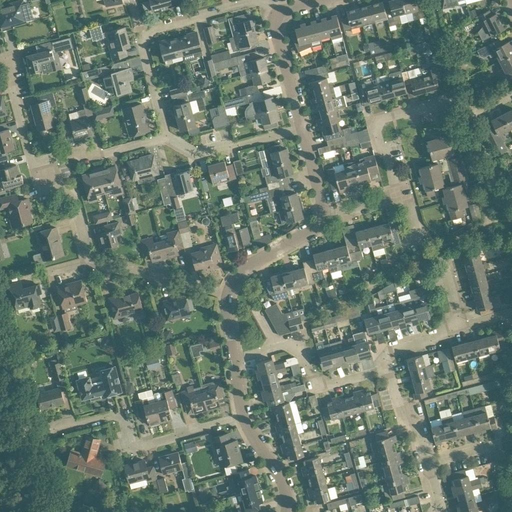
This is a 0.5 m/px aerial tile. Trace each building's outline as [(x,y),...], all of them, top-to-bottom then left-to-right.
[(23,0),(0,6),(0,24),(2,32),(14,28),(14,27),(29,23),(28,19),(33,18),(29,3),(24,5),(23,0)] [(149,0),(152,10),(156,12),(168,9),(167,6),(171,5),(171,7),(180,5),(178,0),(149,0)] [(399,16),(406,15),(401,0),(392,0),(389,1),(391,9),(385,10),(388,23),(389,26),(401,23),(399,16)] [(422,1),(416,2),(415,0),(401,0),(406,15),(412,13),(414,20),(426,17),(422,1)] [(457,0),(439,0),(442,9),(452,6),(454,6),(457,5),(457,0)] [(370,5),(375,23),(387,20),(382,2),(370,5)] [(363,26),(375,23),(370,5),(358,8),(363,26)] [(363,26),(358,8),(346,12),(348,17),(341,19),(344,31),(363,26)] [(482,40),(491,36),(504,30),(499,19),(497,20),(494,14),(492,16),(489,10),(478,16),(483,26),(478,32),(482,40)] [(252,19),(251,19),(250,13),(241,16),(229,19),(230,24),(236,23),(238,30),(232,32),(234,37),(255,31),(252,19)] [(326,18),(331,35),(333,43),(344,40),(337,15),(331,16),(332,19),(327,21),(326,18)] [(316,21),(320,38),(331,35),(326,18),(321,19),(322,22),(317,23),(316,21)] [(467,25),(472,22),(471,19),(463,23),(464,24),(466,28),(467,30),(469,29),(467,25)] [(312,47),(322,44),(320,38),(316,21),(311,22),(311,25),(306,26),(305,23),(311,46),(312,47)] [(291,35),(299,52),(311,46),(305,23),(300,25),(301,28),(295,29),(296,33),(292,35),(292,34),(291,35)] [(106,32),(102,33),(100,25),(89,28),(92,38),(98,36),(99,36),(99,37),(101,37),(103,37),(107,38),(113,59),(117,58),(127,56),(124,48),(130,46),(125,27),(115,30),(106,32)] [(204,28),(206,37),(208,43),(216,41),(212,26),(204,28)] [(251,45),(258,43),(255,31),(234,37),(229,38),(230,42),(235,41),(237,51),(240,50),(240,51),(252,48),(251,45)] [(414,44),(419,43),(419,42),(424,41),(421,31),(411,34),(414,44)] [(178,38),(183,55),(194,51),(196,57),(203,55),(197,32),(187,34),(188,36),(178,38)] [(38,53),(27,56),(31,73),(41,70),(39,63),(40,63),(51,60),(54,71),(61,69),(56,51),(61,50),(73,47),(71,37),(58,41),(54,42),(54,41),(49,43),(39,45),(41,52),(38,53)] [(166,65),(173,63),(172,58),(183,55),(178,38),(169,41),(169,39),(159,42),(166,65)] [(511,39),(504,44),(501,38),(492,43),(486,46),(477,50),(480,56),(484,57),(490,54),(491,57),(497,54),(500,61),(511,54),(511,39)] [(213,63),(231,58),(229,50),(211,55),(212,59),(213,63)] [(243,63),(251,61),(249,53),(231,58),(213,63),(215,70),(223,68),(238,64),(239,64),(243,63)] [(511,54),(500,61),(504,68),(498,71),(504,81),(511,77),(511,54)] [(246,75),(267,69),(264,57),(254,60),(251,61),(243,63),(244,67),(239,69),(241,76),(246,75)] [(339,67),(338,62),(336,57),(329,59),(332,69),(339,67)] [(212,59),(204,61),(208,77),(216,74),(215,70),(213,63),(212,59)] [(84,72),(91,70),(89,63),(82,65),(84,72)] [(443,78),(440,66),(439,63),(426,67),(420,68),(427,91),(428,91),(429,94),(434,92),(433,90),(439,88),(437,80),(443,78)] [(306,77),(315,75),(325,72),(328,72),(329,69),(327,65),(317,68),(305,71),(306,77)] [(117,95),(122,94),(132,91),(129,81),(134,80),(131,67),(129,68),(111,73),(111,75),(104,77),(106,87),(114,85),(117,95)] [(427,91),(420,68),(420,67),(414,69),(408,71),(402,73),(403,77),(405,85),(411,83),(414,95),(427,91)] [(85,80),(93,78),(97,68),(91,70),(84,72),(83,72),(85,80)] [(257,84),(271,81),(267,69),(246,75),(247,79),(253,78),(254,84),(245,87),(239,89),(241,97),(247,95),(250,94),(259,92),(257,84)] [(388,74),(394,96),(407,92),(405,85),(403,77),(402,73),(401,70),(388,74)] [(327,78),(329,77),(328,72),(325,72),(315,75),(316,80),(309,82),(311,87),(312,93),(333,87),(332,82),(328,83),(327,78)] [(377,83),(382,99),(394,96),(388,74),(376,77),(376,78),(377,83)] [(354,99),(360,97),(356,81),(349,82),(354,99)] [(364,83),(358,84),(359,87),(362,96),(367,95),(370,103),(375,101),(376,104),(382,102),(381,100),(382,99),(377,83),(365,86),(364,83)] [(172,99),(187,95),(193,93),(191,87),(188,88),(187,86),(185,87),(185,86),(170,90),(172,99)] [(79,89),(83,103),(90,101),(86,87),(79,89)] [(331,94),(335,93),(333,87),(312,93),(314,98),(311,99),(312,104),(332,99),(331,94)] [(54,125),(49,107),(56,105),(52,90),(37,94),(39,103),(31,105),(38,130),(54,125)] [(188,102),(174,106),(177,118),(193,114),(199,112),(197,106),(195,100),(206,97),(204,90),(199,91),(193,93),(194,93),(193,93),(187,95),(188,102)] [(249,103),(247,95),(241,97),(232,99),(223,102),(224,105),(225,109),(234,107),(235,106),(249,103)] [(245,112),(245,113),(245,114),(245,115),(246,116),(276,108),(273,96),(263,99),(257,100),(249,103),(250,104),(249,105),(248,106),(247,106),(247,107),(246,108),(246,109),(245,110),(245,112)] [(319,107),(321,113),(338,108),(344,107),(341,96),(332,99),(312,104),(313,109),(319,107)] [(123,109),(127,123),(130,135),(130,136),(149,131),(147,121),(145,116),(145,115),(144,115),(141,104),(123,109)] [(227,117),(225,109),(224,105),(217,107),(219,115),(214,116),(212,120),(214,127),(215,128),(224,126),(229,124),(229,121),(227,117)] [(112,106),(93,111),(95,120),(114,114),(112,106)] [(276,121),(279,120),(276,108),(246,116),(247,121),(250,120),(256,119),(261,117),(265,130),(278,127),(276,121)] [(316,120),(318,125),(340,119),(338,108),(321,113),(322,118),(316,120)] [(92,135),(89,125),(87,117),(85,109),(78,111),(69,114),(71,121),(76,139),(92,135)] [(511,109),(503,115),(510,129),(511,127),(511,109)] [(193,114),(177,118),(180,130),(188,128),(189,135),(199,132),(200,132),(200,131),(199,127),(196,126),(193,116),(193,114)] [(500,134),(508,130),(510,129),(503,115),(491,120),(495,127),(485,132),(497,156),(508,150),(500,134)] [(326,140),(345,135),(351,134),(349,128),(341,130),(338,120),(341,120),(340,119),(318,125),(319,130),(322,129),(324,135),(325,140),(326,140)] [(435,136),(436,139),(428,141),(427,138),(420,140),(422,148),(429,147),(432,160),(433,159),(435,164),(442,162),(445,161),(449,173),(452,186),(466,182),(459,156),(456,157),(450,137),(453,136),(450,127),(442,130),(444,137),(442,137),(441,134),(435,136)] [(0,161),(4,161),(9,159),(7,151),(14,149),(12,141),(10,141),(9,136),(11,136),(9,129),(0,131),(0,161)] [(358,132),(351,134),(345,135),(346,141),(359,137),(358,132)] [(61,143),(67,142),(64,134),(59,136),(61,143)] [(345,135),(326,140),(328,146),(346,141),(345,135)] [(359,137),(346,141),(348,146),(350,146),(358,144),(360,143),(359,137)] [(362,149),(371,147),(370,140),(360,143),(362,149)] [(346,141),(328,146),(329,151),(333,150),(339,148),(340,148),(348,146),(346,141)] [(279,145),(280,145),(280,144),(269,147),(270,147),(270,148),(264,150),(265,154),(268,164),(269,166),(290,161),(287,148),(281,150),(279,145)] [(154,175),(159,173),(153,154),(153,155),(148,156),(140,158),(140,159),(128,162),(130,172),(133,180),(137,179),(139,183),(155,179),(154,175)] [(374,155),(364,158),(359,159),(360,163),(355,164),(360,181),(365,179),(366,182),(371,181),(369,174),(379,171),(374,155)] [(233,161),(237,175),(244,173),(240,159),(233,161)] [(17,165),(5,168),(4,161),(0,161),(0,179),(0,181),(3,180),(5,190),(14,187),(24,185),(21,175),(19,175),(17,165)] [(208,165),(211,175),(213,185),(220,183),(218,178),(228,176),(229,180),(236,179),(232,164),(226,165),(225,161),(208,165)] [(269,166),(272,179),(284,176),(293,173),(290,161),(269,166)] [(360,181),(355,164),(354,161),(344,164),(344,167),(351,190),(356,188),(354,182),(359,181),(360,181)] [(433,189),(444,186),(441,175),(449,173),(445,161),(442,162),(435,164),(420,168),(422,176),(419,177),(421,183),(424,182),(428,197),(435,195),(433,189)] [(351,190),(344,167),(344,164),(343,164),(333,167),(333,168),(327,169),(331,184),(333,190),(339,188),(339,189),(340,192),(346,191),(351,190)] [(123,193),(118,176),(115,166),(106,169),(105,166),(98,168),(104,191),(113,188),(115,195),(123,193)] [(90,202),(98,200),(96,193),(104,191),(98,168),(92,170),(92,172),(83,175),(88,195),(90,202)] [(173,182),(167,183),(167,185),(171,198),(177,196),(177,195),(194,190),(192,182),(191,180),(190,177),(189,171),(175,174),(176,181),(174,182),(174,181),(173,181),(173,182)] [(259,189),(260,192),(268,190),(278,187),(280,187),(278,180),(267,183),(267,186),(259,189)] [(470,196),(466,182),(452,186),(443,188),(445,196),(442,197),(444,203),(447,202),(452,220),(464,216),(461,208),(468,206),(465,197),(470,196)] [(167,185),(160,187),(165,205),(172,203),(171,198),(167,185)] [(268,198),(280,194),(278,187),(268,190),(260,192),(250,195),(252,202),(262,199),(268,198)] [(275,198),(278,211),(302,204),(300,197),(298,197),(296,193),(287,195),(281,197),(275,198)] [(13,227),(22,224),(32,221),(28,205),(29,204),(28,199),(18,201),(17,195),(0,198),(0,207),(0,208),(8,206),(13,227)] [(177,196),(171,198),(172,203),(174,209),(180,207),(177,196)] [(135,213),(135,210),(131,198),(131,197),(124,199),(128,215),(135,213)] [(474,221),(480,217),(477,203),(469,205),(474,221)] [(302,204),(278,211),(279,213),(282,223),(303,217),(302,213),(304,212),(302,204)] [(110,211),(94,216),(96,224),(112,219),(110,211)] [(224,236),(226,242),(229,252),(239,249),(238,246),(243,245),(244,246),(252,244),(247,227),(239,229),(240,231),(236,232),(234,222),(239,221),(237,213),(221,217),(223,225),(225,225),(227,235),(224,236)] [(126,216),(129,226),(135,224),(132,214),(126,216)] [(256,217),(249,219),(254,240),(261,238),(256,217)] [(395,245),(401,243),(394,217),(387,219),(388,223),(378,226),(382,241),(388,239),(393,242),(394,242),(395,245)] [(189,231),(187,221),(186,220),(184,221),(178,222),(177,223),(177,224),(180,234),(189,231)] [(106,232),(97,234),(101,248),(110,246),(111,249),(118,247),(117,244),(118,243),(116,235),(122,233),(119,222),(104,226),(106,232)] [(384,246),(382,241),(378,226),(366,229),(370,244),(371,244),(373,251),(384,248),(384,246)] [(44,260),(64,254),(56,227),(37,233),(40,244),(42,251),(42,252),(34,255),(36,264),(45,262),(44,260)] [(169,239),(161,241),(166,258),(179,254),(177,250),(184,248),(182,243),(180,233),(179,229),(167,232),(167,234),(169,239)] [(370,244),(366,229),(355,232),(357,237),(351,238),(357,260),(363,259),(360,247),(370,244)] [(152,237),(140,240),(141,244),(144,253),(145,259),(151,257),(153,261),(166,258),(161,241),(154,243),(152,237)] [(340,263),(351,260),(351,262),(357,260),(351,238),(345,240),(346,245),(336,248),(340,263)] [(192,254),(196,270),(213,265),(214,268),(222,266),(216,244),(208,246),(209,249),(192,254)] [(330,272),(336,271),(341,269),(340,263),(336,248),(324,251),(328,267),(330,272)] [(477,254),(477,251),(476,248),(464,252),(465,257),(463,258),(466,269),(482,264),(479,253),(477,254)] [(322,268),(328,267),(324,251),(313,254),(315,259),(309,261),(314,278),(314,280),(325,277),(322,268)] [(304,267),(293,270),(297,286),(308,283),(309,285),(315,283),(314,280),(314,278),(309,261),(303,262),(304,267)] [(485,275),(483,269),(490,267),(489,263),(482,264),(466,269),(469,279),(485,275)] [(419,279),(424,278),(422,269),(417,270),(415,272),(416,280),(419,279)] [(282,273),(288,295),(299,292),(297,286),(293,270),(282,273)] [(288,297),(288,295),(282,273),(271,276),(271,278),(263,281),(270,294),(271,294),(272,296),(275,301),(288,297)] [(494,283),(493,279),(487,280),(485,275),(469,279),(472,289),(494,283)] [(402,289),(408,287),(405,277),(399,279),(402,289)] [(83,291),(81,281),(58,287),(64,308),(86,301),(83,291)] [(30,304),(31,308),(40,305),(39,302),(41,302),(38,294),(41,293),(39,285),(23,289),(21,282),(7,286),(10,298),(14,297),(17,308),(30,304)] [(396,290),(394,282),(388,285),(390,292),(396,290)] [(491,295),(489,290),(495,288),(494,283),(472,289),(475,300),(491,295)] [(348,291),(347,289),(345,286),(338,290),(339,291),(341,295),(348,291)] [(329,300),(337,297),(336,295),(336,294),(336,293),(335,291),(333,292),(332,292),(331,292),(331,293),(330,293),(327,294),(329,300)] [(109,298),(111,308),(114,319),(136,313),(136,315),(137,317),(139,317),(141,317),(143,315),(143,313),(142,311),(143,311),(141,302),(138,292),(124,296),(123,295),(109,298)] [(431,319),(424,295),(412,298),(418,319),(424,317),(425,320),(424,320),(424,321),(431,319)] [(481,316),(493,312),(492,307),(494,306),(491,295),(475,300),(478,311),(480,310),(481,316)] [(161,310),(164,320),(181,316),(181,314),(189,312),(190,315),(189,311),(194,309),(191,297),(186,299),(186,298),(171,302),(170,300),(163,301),(165,309),(161,310)] [(419,322),(418,319),(412,298),(400,301),(405,322),(412,321),(413,324),(412,324),(419,322)] [(405,322),(400,301),(394,303),(387,305),(389,313),(393,326),(400,324),(401,327),(400,327),(400,328),(406,326),(405,322)] [(276,303),(273,305),(265,309),(268,315),(279,308),(276,303)] [(376,308),(375,305),(374,305),(374,303),(369,305),(372,317),(365,319),(369,334),(369,333),(375,331),(376,334),(382,333),(381,329),(378,316),(376,308)] [(357,304),(346,311),(346,313),(347,316),(348,319),(360,316),(357,304)] [(393,326),(389,313),(387,305),(376,308),(378,316),(381,329),(388,327),(388,330),(388,331),(394,329),(393,326)] [(268,315),(271,321),(282,314),(279,308),(268,315)] [(347,316),(346,313),(346,311),(337,315),(335,316),(335,318),(337,323),(340,322),(339,318),(347,316)] [(57,315),(61,330),(71,328),(67,313),(57,315)] [(282,314),(271,321),(274,326),(282,322),(285,320),(282,314)] [(300,316),(294,317),(298,330),(304,328),(302,322),(301,321),(300,316)] [(292,318),(288,319),(291,332),(298,330),(294,317),(292,318)] [(325,328),(334,325),(331,317),(323,319),(324,322),(325,328)] [(282,322),(285,333),(291,332),(288,319),(285,320),(282,322)] [(285,333),(282,322),(274,326),(279,335),(285,333)] [(325,328),(324,322),(314,325),(316,330),(325,328)] [(165,341),(173,338),(170,330),(162,332),(165,341)] [(485,337),(489,352),(500,349),(499,343),(505,342),(501,330),(490,333),(490,336),(485,337)] [(366,360),(373,358),(365,331),(353,334),(353,337),(354,337),(359,358),(366,356),(367,359),(366,359),(366,360)] [(473,337),(478,355),(489,352),(485,337),(480,339),(479,336),(473,337)] [(344,348),(347,361),(354,360),(355,362),(354,363),(360,361),(359,358),(354,337),(353,337),(348,338),(350,346),(344,348)] [(463,343),(467,358),(478,355),(473,337),(468,339),(468,342),(463,343)] [(209,342),(211,349),(220,347),(218,340),(209,342)] [(330,344),(335,365),(342,363),(342,366),(342,367),(348,365),(347,361),(344,348),(342,340),(336,342),(330,344)] [(190,345),(193,357),(207,354),(204,342),(190,345)] [(451,343),(454,353),(456,361),(467,358),(463,343),(458,345),(457,342),(451,343)] [(177,353),(175,343),(166,345),(168,355),(177,353)] [(324,349),(318,350),(323,369),(323,368),(329,366),(330,369),(330,370),(336,368),(335,365),(330,344),(324,346),(324,349)] [(448,360),(445,352),(444,348),(437,350),(440,362),(442,362),(448,360)] [(425,366),(422,355),(404,360),(406,366),(409,365),(410,370),(425,366)] [(148,369),(161,366),(158,356),(146,360),(148,369)] [(259,368),(256,369),(257,374),(285,367),(288,366),(287,362),(284,363),(274,366),(272,359),(257,363),(259,368)] [(56,381),(63,378),(59,363),(52,365),(56,381)] [(412,376),(409,377),(410,382),(428,377),(435,375),(432,365),(431,365),(425,366),(410,370),(412,376)] [(115,367),(106,369),(105,366),(98,368),(100,376),(103,375),(105,383),(91,387),(89,378),(88,378),(88,376),(78,379),(79,380),(77,381),(80,390),(82,399),(91,397),(91,400),(101,398),(101,395),(103,394),(103,397),(110,395),(121,392),(119,382),(115,367)] [(286,371),(285,367),(257,374),(259,379),(262,379),(263,384),(278,380),(276,373),(286,371)] [(481,377),(478,377),(477,372),(472,373),(472,374),(473,379),(474,383),(482,381),(481,377)] [(431,389),(428,377),(410,382),(412,388),(415,387),(416,392),(413,393),(415,399),(427,396),(426,390),(431,389)] [(290,384),(280,387),(278,380),(263,384),(265,389),(262,390),(263,395),(297,386),(296,382),(290,384)] [(201,386),(207,409),(220,406),(218,397),(224,396),(220,381),(214,383),(214,381),(201,385),(201,386)] [(488,389),(494,388),(493,381),(485,384),(468,388),(469,394),(470,395),(475,393),(474,391),(488,387),(488,389)] [(297,386),(263,395),(264,400),(267,400),(269,405),(284,401),(282,395),(295,392),(295,393),(306,390),(304,384),(297,386)] [(201,386),(194,388),(193,385),(187,387),(187,390),(182,392),(183,396),(185,406),(188,414),(194,413),(207,409),(201,386)] [(64,403),(62,393),(60,388),(47,391),(45,392),(38,394),(37,394),(41,409),(64,403)] [(176,407),(173,397),(171,390),(160,393),(158,392),(154,393),(153,395),(155,403),(161,422),(172,419),(169,406),(174,404),(175,407),(176,407)] [(358,391),(363,410),(380,405),(377,393),(371,395),(370,391),(364,393),(364,390),(358,391)] [(354,396),(349,397),(353,413),(363,410),(358,391),(353,392),(354,396)] [(309,396),(311,406),(312,407),(314,407),(318,406),(315,395),(309,396)] [(342,395),(337,397),(342,416),(353,413),(349,397),(343,399),(342,395)] [(328,406),(322,408),(326,420),(342,416),(337,397),(332,398),(333,402),(327,403),(328,406)] [(155,403),(149,404),(147,398),(145,398),(136,401),(135,401),(139,419),(142,417),(144,416),(146,415),(149,425),(161,422),(155,403)] [(275,412),(277,417),(293,413),(290,402),(270,407),(272,412),(275,412)] [(491,404),(485,406),(474,409),(480,433),(486,431),(485,428),(490,427),(491,430),(497,428),(491,404)] [(463,412),(464,418),(468,433),(474,431),(474,434),(480,433),(474,409),(463,412)] [(275,423),(276,428),(295,423),(293,413),(277,417),(278,422),(275,423)] [(441,418),(442,424),(446,439),(452,437),(452,440),(458,439),(453,421),(452,415),(441,418)] [(453,421),(458,439),(464,437),(463,434),(468,433),(464,418),(453,421)] [(281,433),(283,438),(298,434),(295,423),(276,428),(278,434),(281,433)] [(441,440),(446,439),(442,424),(431,427),(436,445),(442,443),(441,440)] [(395,435),(389,437),(387,431),(378,434),(375,435),(376,441),(379,451),(395,447),(393,442),(397,441),(395,435)] [(220,467),(224,466),(242,461),(237,440),(231,442),(228,433),(212,438),(216,451),(215,451),(220,467)] [(298,434),(283,438),(284,443),(281,444),(282,449),(301,444),(298,434)] [(332,443),(346,439),(345,435),(340,436),(334,437),(331,438),(332,443)] [(67,465),(101,475),(105,460),(95,457),(100,440),(87,436),(82,454),(72,451),(67,465)] [(289,459),(298,457),(304,455),(301,444),(282,449),(284,455),(287,454),(289,459)] [(379,451),(382,462),(401,457),(400,451),(396,452),(395,447),(379,451)] [(163,474),(182,469),(185,478),(182,479),(185,491),(188,490),(188,491),(194,490),(187,462),(181,463),(178,452),(170,454),(170,455),(165,457),(165,455),(158,457),(161,467),(163,474)] [(303,472),(322,467),(319,456),(303,460),(305,466),(301,467),(303,472)] [(385,472),(401,468),(399,463),(403,462),(401,457),(382,462),(385,472)] [(153,466),(147,468),(144,460),(125,465),(128,475),(129,482),(130,484),(146,479),(147,483),(153,482),(154,488),(159,487),(157,479),(156,476),(153,466)] [(308,477),(309,482),(325,478),(322,467),(303,472),(304,478),(308,477)] [(388,483),(407,478),(406,472),(402,473),(401,468),(385,472),(388,483)] [(240,486),(242,493),(259,489),(256,476),(250,477),(248,470),(250,469),(232,474),(235,488),(240,486)] [(453,491),(481,483),(487,481),(486,478),(484,478),(484,477),(469,481),(468,475),(467,475),(465,469),(451,473),(455,485),(452,486),(453,491)] [(165,477),(157,479),(159,487),(161,493),(168,491),(165,477)] [(309,493),(328,488),(325,478),(309,482),(311,487),(307,488),(309,493)] [(393,500),(395,499),(405,496),(404,490),(407,490),(405,484),(409,483),(407,478),(388,483),(380,486),(382,491),(390,489),(393,500)] [(100,494),(107,485),(99,479),(92,487),(100,494)] [(474,496),(472,489),(482,487),(481,483),(453,491),(455,496),(458,495),(459,500),(474,496)] [(328,488),(309,493),(310,499),(314,498),(315,503),(322,501),(337,497),(334,486),(328,488)] [(237,495),(230,497),(232,505),(239,503),(240,506),(242,511),(257,511),(260,511),(258,503),(263,502),(259,489),(242,493),(237,495)] [(363,502),(361,495),(361,494),(348,498),(350,503),(351,505),(363,502)] [(418,496),(407,499),(409,504),(409,505),(420,502),(418,496)] [(486,500),(476,503),(474,496),(459,500),(460,505),(457,506),(459,511),(487,504),(499,500),(498,497),(492,498),(486,500)] [(329,510),(339,507),(340,507),(338,500),(327,503),(329,510)]
